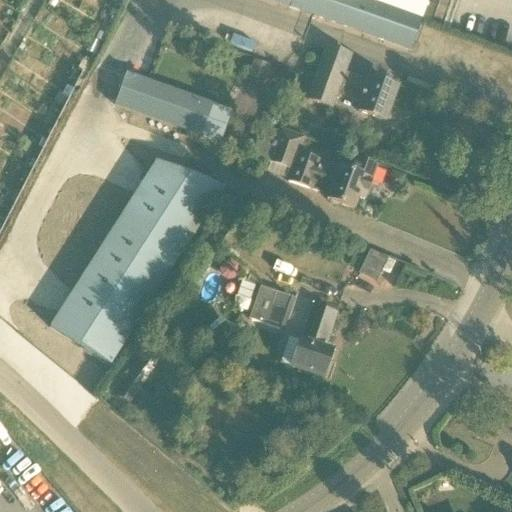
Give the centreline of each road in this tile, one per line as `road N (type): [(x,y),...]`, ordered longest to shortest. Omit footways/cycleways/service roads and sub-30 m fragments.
road 1 (tertiary): [(374,460),(447,370),(511,253)]
road 2 (residential): [(0,371),(142,511)]
